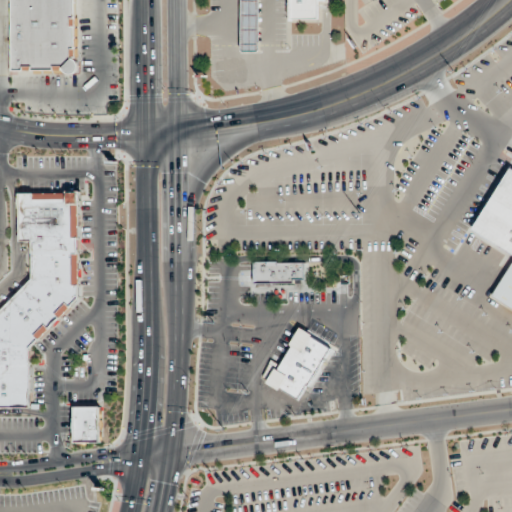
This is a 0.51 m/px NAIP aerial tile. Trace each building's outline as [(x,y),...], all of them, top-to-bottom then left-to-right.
[(65,69),(12,70),(11,0),(75,0),(76,58),(78,59),(80,62),(80,65),(80,68),(78,71),(75,73),(71,73),(68,73),(65,71),(65,69)] [(259,0),(259,51),(241,51),(241,0),(259,0)] [(318,0),(318,18),(294,18),(294,20),(289,20),(289,0),(318,0)] [(511,309),(511,165),(472,228),(511,253),(511,258),(489,294),(511,309)] [(79,296),(79,191),(19,191),(19,242),(31,242),(31,279),(0,312),(0,407),(30,407),(30,349),(79,296)] [(253,283),(306,283),(306,261),(253,261),(253,283)] [(333,347),(302,327),(266,382),(296,402),(333,347)] [(101,405),(101,442),(74,442),(74,406),(101,405)]
